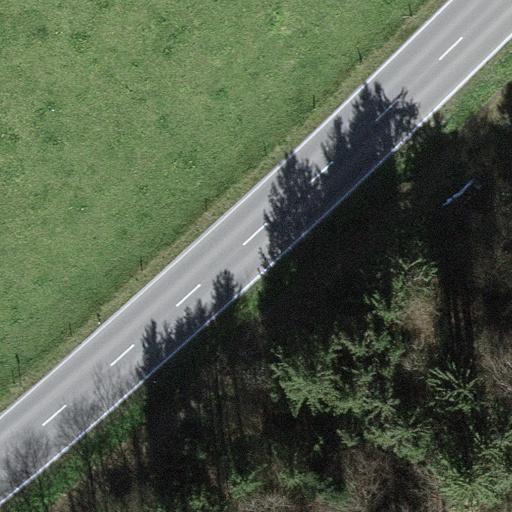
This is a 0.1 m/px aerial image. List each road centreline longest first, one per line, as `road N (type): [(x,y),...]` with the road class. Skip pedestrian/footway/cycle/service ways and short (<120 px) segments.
road 1 (primary): [(0,460),(330,164),(499,0)]
road 2 (track): [(86,511),(511,105)]
